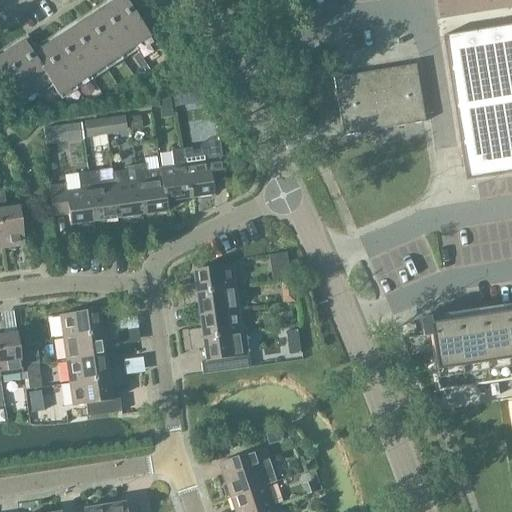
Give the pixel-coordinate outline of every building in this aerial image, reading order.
[(60,96),(150,37),(125,0),(116,0),(34,54),(26,42),(0,59),(0,71),(21,103),(51,83),(60,96)] [(511,25),(442,37),(465,181),(511,173),(511,25)] [(415,66),(333,80),(343,137),(425,123),(415,66)] [(81,112),(47,115),(52,156),(85,152),(81,112)] [(124,117),(104,120),(107,136),(127,133),(124,117)] [(104,120),(84,123),(87,139),(107,136),(104,120)] [(221,151),(219,137),(211,138),(207,140),(202,145),(200,148),(200,152),(200,154),(192,155),(191,148),(181,149),(189,198),(212,195),(211,185),(225,183),(222,160),(221,151)] [(166,201),(189,198),(181,149),(172,151),(174,167),(160,169),(166,211),(167,211),(166,201)] [(166,211),(160,169),(146,171),(145,164),(135,165),(142,214),(166,211)] [(118,218),(142,214),(135,165),(125,167),(126,172),(113,174),(114,185),(118,218)] [(118,218),(114,185),(100,187),(98,172),(88,173),(95,221),(118,218)] [(95,221),(88,173),(65,176),(66,184),(48,187),(52,218),(69,216),(71,225),(95,221)] [(0,246),(0,249),(25,246),(19,206),(5,208),(2,189),(0,189),(0,246)] [(176,286),(177,297),(234,289),(231,265),(192,270),(192,271),(194,284),(176,286)] [(198,317),(237,312),(234,289),(177,297),(179,306),(197,304),(198,317)] [(63,340),(119,331),(117,321),(99,323),(98,310),(59,316),(63,340)] [(511,311),(430,324),(428,325),(430,337),(435,372),(436,372),(439,392),(511,380),(511,311)] [(184,342),(240,334),(237,312),(198,317),(200,329),(182,331),(184,342)] [(0,377),(21,374),(16,335),(3,337),(0,319),(0,318),(0,377)] [(301,319),(289,319),(289,340),(302,340),(301,319)] [(66,362),(104,357),(102,343),(120,341),(119,331),(63,340),(66,362)] [(201,375),(234,370),(253,368),(251,356),(243,357),(240,334),(184,342),(185,352),(203,349),(205,362),(199,362),(201,375)] [(127,347),(128,363),(147,362),(147,346),(127,347)] [(69,385),(126,377),(124,366),(106,369),(104,357),(66,362),(69,385)] [(119,399),(109,400),(108,389),(127,387),(126,377),(69,385),(72,408),(85,406),(87,417),(121,412),(119,399)] [(130,387),(131,398),(150,395),(149,385),(130,387)] [(47,415),(49,399),(34,398),(33,414),(47,415)] [(230,498),(266,486),(278,482),(271,461),(268,458),(258,461),(255,452),(221,463),(225,475),(222,476),(226,485),(223,486),(226,498),(229,496),(230,498)] [(234,511),(259,511),(273,507),(266,486),(230,498),(234,511)]
